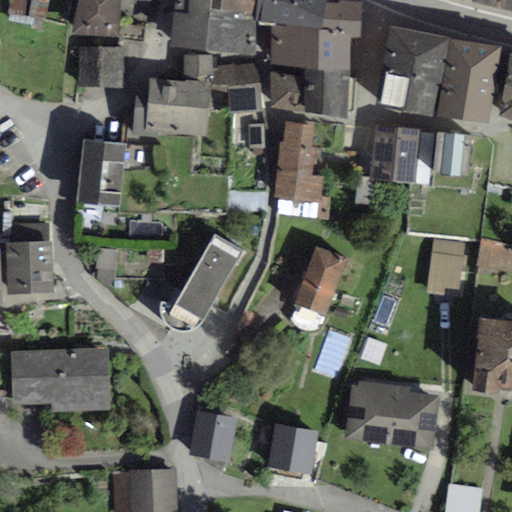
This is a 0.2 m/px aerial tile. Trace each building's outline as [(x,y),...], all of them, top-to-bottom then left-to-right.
[(116,36),(119,0),(78,0),(72,36),(116,36)] [(187,7),(212,9),(212,0),(175,0),(174,12),(187,13),(187,7)] [(212,0),(212,9),(257,13),(257,0),(212,0)] [(257,0),(257,13),(259,13),(262,12),(261,22),(322,30),(326,0),(257,0)] [(364,1),(358,0),(326,0),(322,30),(330,30),(329,36),(349,38),(361,40),(364,1)] [(255,55),(257,13),(212,9),(187,7),(187,13),(174,12),(171,12),(168,47),(255,55)] [(443,36),(393,27),(380,100),(429,109),(443,36)] [(322,30),(270,28),(269,71),(349,75),(349,38),(329,36),(330,30),(322,30)] [(443,36),(429,109),(488,120),(489,110),(499,56),(502,43),(444,32),(443,36)] [(123,49),(81,47),(79,87),(122,88),(123,49)] [(212,56),(184,55),(183,81),(211,82),(212,68),(212,56)] [(511,120),(511,56),(510,56),(498,118),(511,120)] [(257,63),(219,67),(212,68),(211,82),(209,110),(231,108),(231,115),(261,112),(257,63)] [(349,75),(269,71),(271,109),(347,119),(349,75)] [(183,81),(149,78),(148,97),(145,96),(136,96),(133,136),(157,138),(157,133),(207,137),(209,110),(211,82),(183,81)] [(313,123),(286,120),(283,141),(280,141),(274,195),(278,195),(275,217),(328,223),(331,199),(320,198),(322,177),(311,176),(314,147),(311,147),(313,123)] [(419,130),(375,126),(370,180),(414,184),(419,130)] [(436,133),(432,173),(466,177),(470,136),(436,133)] [(75,204),(118,209),(126,144),(83,139),(75,204)] [(16,224),(16,243),(48,242),(48,224),(16,224)] [(242,251),(214,235),(173,307),(161,301),(160,304),(159,309),(160,315),(163,321),(166,326),(169,329),(177,332),(183,332),(189,331),(194,330),(200,324),(242,251)] [(466,244),(433,240),(427,291),(459,295),(466,244)] [(16,243),(5,244),(7,295),(54,293),(52,242),(48,242),(16,243)] [(324,317),(346,259),(316,247),(294,306),(324,317)] [(511,322),(479,319),(471,391),(499,394),(500,388),(511,389),(511,322)] [(108,348),(12,352),(14,405),(51,403),(51,413),(111,410),(108,348)] [(351,386),(345,440),(433,450),(439,397),(425,396),(426,390),(358,382),(358,387),(351,386)] [(238,419),(196,411),(188,456),(230,463),(238,419)] [(318,432),(275,425),(267,468),(310,475),(318,432)] [(177,511),(175,470),(113,473),(115,511),(177,511)] [(443,511),(470,511),(473,493),(448,488),(443,511)]
